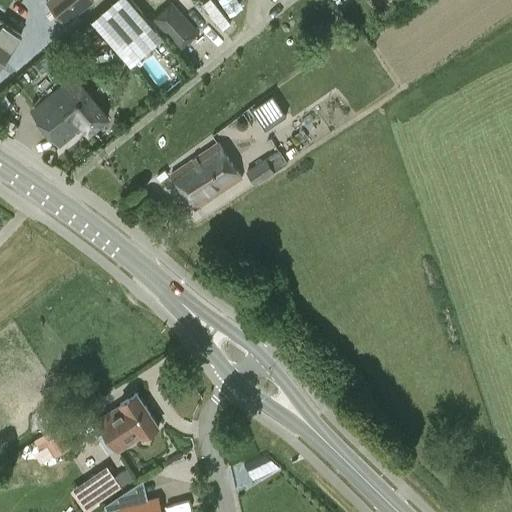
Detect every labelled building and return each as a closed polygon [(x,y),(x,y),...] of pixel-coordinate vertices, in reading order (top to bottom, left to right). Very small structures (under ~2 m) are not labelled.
[(92,0),(48,0),(47,1),(65,23),(92,0)] [(114,0),(92,20),(94,22),(115,46),(131,64),(142,56),(162,38),(163,37),(130,0),(114,0)] [(171,0),(166,0),(151,15),(181,46),(199,29),(171,0)] [(213,0),(203,0),(201,2),(221,27),(229,21),(213,0)] [(0,28),(0,65),(20,38),(2,26),(0,28)] [(74,78),(32,112),(59,145),(85,125),(90,131),(107,117),(74,78)] [(287,115),(274,93),(253,107),(267,129),(287,115)] [(218,142),(172,174),(196,209),(242,179),(218,142)] [(267,158),(247,170),(255,184),(276,172),(287,164),(279,150),(267,158)] [(159,426),(139,393),(100,418),(120,451),(159,426)] [(58,412),(38,420),(42,432),(18,441),(26,463),(71,446),(58,412)] [(107,465),(70,487),(83,508),(133,478),(125,466),(112,474),(107,465)] [(163,511),(160,497),(122,506),(123,511),(163,511)]
